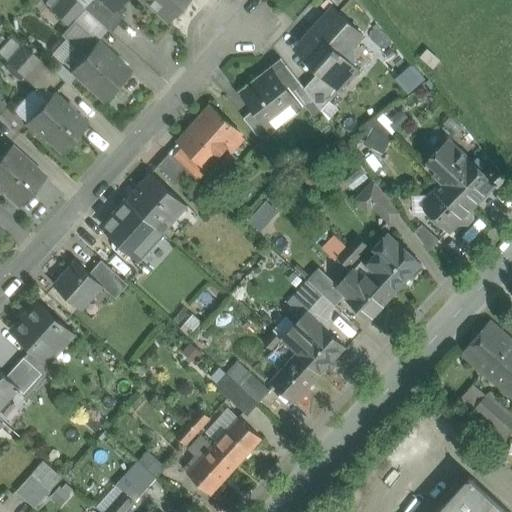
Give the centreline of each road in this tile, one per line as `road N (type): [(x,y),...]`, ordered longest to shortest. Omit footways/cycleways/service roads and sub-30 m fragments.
road 1 (secondary): [(511,248),(267,511)]
road 2 (residential): [(244,27),(0,290)]
